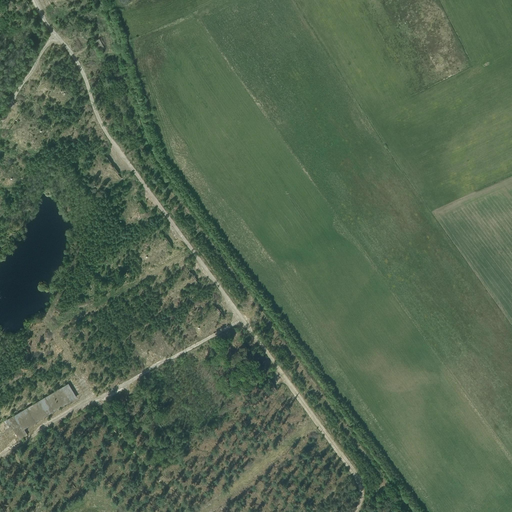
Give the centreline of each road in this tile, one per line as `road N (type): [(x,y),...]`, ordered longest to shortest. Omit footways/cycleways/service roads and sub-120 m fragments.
road 1 (track): [(355,511),(352,475),(112,143),(76,59),(36,0)]
road 2 (track): [(241,318),(0,457)]
